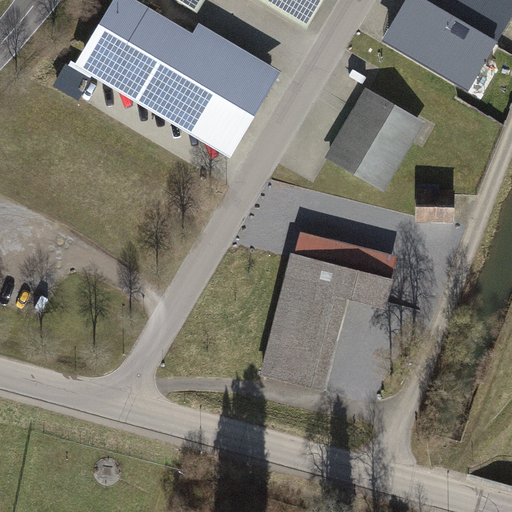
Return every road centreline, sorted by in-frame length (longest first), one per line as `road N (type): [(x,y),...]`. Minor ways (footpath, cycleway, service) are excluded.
road 1 (residential): [(127,407),(174,311),(359,0)]
road 2 (tertiary): [(511,510),(127,407)]
road 3 (track): [(385,476),(511,137)]
road 4 (track): [(134,383),(247,388),(403,421)]
road 5 (tertiary): [(127,407),(0,371)]
